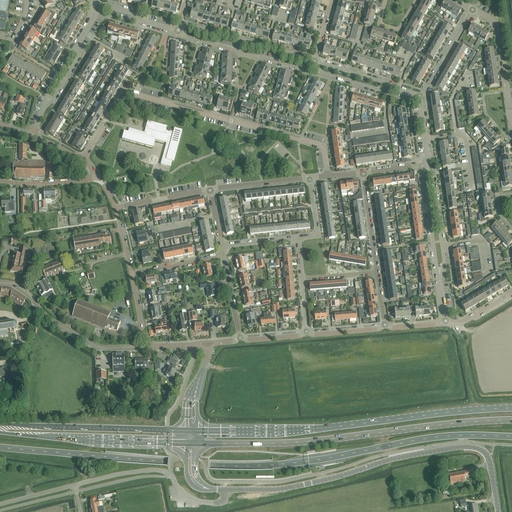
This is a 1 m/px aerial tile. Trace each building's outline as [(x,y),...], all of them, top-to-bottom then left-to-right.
[(0,0),(0,28),(5,30),(8,15),(7,15),(9,0),(0,0)] [(50,0),(43,3),(46,8),(53,5),(52,2),(54,0),(50,0)] [(153,0),(152,8),(158,9),(160,1),(159,0),(153,0)] [(258,0),(257,8),(262,10),(263,7),(265,0),(258,0)] [(268,0),(265,0),(263,7),(269,9),(272,1),(268,0)] [(160,1),(158,9),(164,11),(166,2),(160,1)] [(287,9),(289,3),(281,1),(279,7),(287,9)] [(423,1),(420,6),(427,10),(430,5),(423,1)] [(440,9),(446,12),(450,4),(445,1),(440,9)] [(166,2),(164,11),(170,12),(172,4),(166,2)] [(312,3),(310,9),(319,11),(320,5),(312,3)] [(338,3),(337,10),(345,12),(346,6),(338,3)] [(172,4),(170,12),(176,14),(178,6),(172,4)] [(205,13),(203,21),(209,23),(211,15),(213,9),(214,5),(211,4),(209,14),(205,13)] [(450,4),(446,12),(451,15),(455,7),(450,4)] [(369,6),(367,12),(375,14),(377,8),(369,6)] [(420,6),(417,11),(424,15),(427,10),(420,6)] [(455,7),(451,15),(457,18),(460,19),(462,16),(459,14),(461,10),(455,7)] [(77,9),(73,15),(80,20),(84,14),(77,9)] [(310,9),(309,15),(317,17),(319,11),(310,9)] [(190,18),(197,20),(199,11),(193,10),(190,18)] [(337,10),(335,16),(343,18),(345,12),(337,10)] [(41,15),(49,20),(51,21),(55,14),(50,11),(49,13),(44,11),(41,15)] [(199,11),(197,20),(203,21),(205,13),(199,11)] [(417,11),(414,17),(421,21),(424,15),(417,11)] [(367,12),(366,18),(374,20),(375,14),(367,12)] [(41,15),(39,20),(46,24),(49,20),(41,15)] [(73,15),(69,21),(77,26),(80,20),(73,15)] [(211,15),(209,23),(215,24),(217,16),(211,15)] [(223,18),(221,26),(227,28),(230,17),(224,15),(223,18)] [(309,15),(307,21),(315,23),(317,17),(309,15)] [(217,16),(215,24),(221,26),(223,18),(217,16)] [(335,16),(334,21),(342,24),(342,21),(349,23),(350,19),(343,18),(335,16)] [(414,17),(411,22),(418,26),(421,21),(414,17)] [(364,24),(365,24),(365,26),(370,28),(371,25),(372,26),(374,20),(366,18),(364,24)] [(39,20),(36,24),(43,29),(46,24),(39,20)] [(69,21),(65,27),(73,32),(77,26),(69,21)] [(233,21),(231,29),(238,31),(240,23),(233,21)] [(314,29),(315,23),(307,21),(306,27),(314,29)] [(334,21),(332,27),(340,30),(342,24),(334,21)] [(408,28),(417,33),(420,28),(418,26),(411,22),(408,28)] [(240,23),(238,31),(243,32),(246,24),(240,23)] [(33,29),(38,32),(40,34),(43,35),(45,30),(43,29),(36,24),(33,29)] [(246,24),(243,32),(250,34),(252,26),(246,24)] [(444,24),(441,30),(448,33),(451,28),(444,24)] [(107,32),(113,34),(112,37),(113,37),(114,34),(116,27),(110,25),(107,32)] [(473,25),(468,32),(474,35),(478,28),(473,25)] [(252,26),(250,34),(256,36),(258,27),(252,26)] [(65,27),(62,33),(69,38),(73,32),(65,27)] [(258,27),(256,36),(262,37),(264,29),(258,27)] [(338,36),(340,30),(332,27),(330,33),(338,36)] [(31,28),(28,32),(35,37),(38,32),(33,29),(31,28)] [(121,28),(119,39),(124,40),(125,37),(127,30),(121,28)] [(405,33),(415,39),(418,33),(417,33),(408,28),(405,33)] [(478,28),(474,35),(479,38),(483,31),(478,28)] [(264,29),(262,37),(268,39),(270,31),(264,29)] [(373,29),(370,37),(369,39),(372,40),(372,41),(375,42),(376,39),(379,31),(373,29)] [(127,30),(125,37),(131,39),(133,31),(127,30)] [(441,30),(438,35),(445,39),(448,33),(441,30)] [(305,40),(303,49),(309,50),(310,47),(312,47),(313,42),(311,42),(307,41),(309,35),(310,31),(308,31),(307,34),(305,40)] [(379,31),(376,39),(382,41),(385,33),(379,31)] [(483,31),(479,38),(484,41),(489,34),(483,31)] [(25,37),(33,41),(35,37),(28,32),(25,37)] [(272,40),(278,42),(281,34),(275,32),(272,40)] [(58,39),(61,41),(65,44),(69,38),(62,33),(58,39)] [(385,33),(382,41),(388,43),(391,35),(385,33)] [(402,38),(403,39),(409,42),(412,44),(415,39),(405,33),(402,38)] [(149,34),(146,41),(154,45),(157,39),(149,34)] [(281,34),(278,42),(284,44),(287,35),(281,34)] [(287,35),(284,44),(291,45),(293,37),(293,36),(291,35),(290,36),(287,35)] [(391,35),(388,43),(394,45),(397,37),(391,35)] [(438,35),(435,40),(442,44),(445,39),(438,35)] [(25,37),(22,42),(30,46),(33,41),(25,37)] [(293,37),(291,45),(297,47),(299,39),(293,37)] [(303,49),(305,40),(299,39),(297,47),(303,49)] [(435,40),(432,45),(439,49),(442,44),(435,40)] [(146,41),(143,47),(151,52),(154,45),(146,41)] [(27,51),(30,46),(22,42),(19,46),(27,51)] [(53,45),(48,53),(58,59),(61,54),(63,51),(53,45)] [(97,45),(94,51),(101,55),(104,50),(97,45)] [(432,45),(429,51),(436,54),(439,49),(432,45)] [(460,45),(457,51),(463,54),(466,49),(460,45)] [(323,54),(329,56),(331,48),(325,46),(323,54)] [(143,47),(140,54),(148,58),(151,52),(143,47)] [(331,48),(329,56),(335,57),(337,49),(331,48)] [(337,49),(335,57),(340,59),(343,51),(337,49)] [(199,53),(199,56),(212,60),(213,53),(203,50),(202,53),(199,53)] [(94,51),(91,56),(98,60),(101,55),(94,51)] [(343,51),(340,59),(346,61),(349,53),(343,51)] [(433,60),(436,54),(429,51),(426,56),(433,60)] [(457,51),(454,56),(460,60),(463,54),(457,51)] [(55,64),(58,59),(48,53),(43,60),(54,67),(55,64)] [(140,54),(136,60),(144,64),(148,58),(140,54)] [(27,64),(13,55),(8,64),(22,72),(23,71),(41,82),(46,73),(28,62),(27,64)] [(223,55),(222,63),(236,64),(236,60),(233,59),(234,56),(223,55)] [(351,63),(357,64),(360,56),(354,55),(351,63)] [(91,56),(88,61),(95,65),(98,60),(91,56)] [(200,62),(199,64),(210,67),(212,60),(199,56),(198,60),(200,62)] [(360,56),(357,64),(363,66),(366,58),(360,56)] [(454,56),(450,61),(457,65),(460,60),(454,56)] [(366,58),(363,66),(369,68),(371,60),(366,58)] [(141,71),(144,64),(136,60),(133,67),(141,71)] [(371,60),(369,68),(375,70),(377,62),(371,60)] [(424,60),(421,65),(428,69),(431,64),(424,60)] [(88,61),(85,66),(92,71),(95,65),(88,61)] [(450,61),(447,66),(454,70),(457,65),(450,61)] [(377,62),(375,70),(381,72),(383,64),(377,62)] [(196,67),(195,70),(208,73),(210,67),(199,64),(199,66),(196,67)] [(256,69),(268,76),(271,69),(261,64),(260,66),(257,66),(256,69)] [(383,64),(381,72),(387,74),(389,66),(383,64)] [(120,70),(118,72),(125,76),(128,71),(125,70),(126,68),(121,65),(118,69),(120,70)] [(395,68),(392,76),(399,78),(401,70),(397,68),(398,66),(396,65),(395,68)] [(421,65),(418,70),(425,74),(428,69),(421,65)] [(82,72),(91,78),(94,73),(92,71),(85,66),(82,72)] [(389,66),(387,74),(392,76),(395,68),(389,66)] [(447,66),(444,72),(451,75),(454,70),(447,66)] [(256,74),(255,77),(265,82),(268,76),(256,69),(254,72),(256,74)] [(206,80),(208,73),(195,70),(194,73),(196,75),(195,78),(206,80)] [(418,70),(415,76),(422,79),(425,74),(418,70)] [(280,71),(279,78),(292,82),(292,79),(290,77),(291,74),(280,71)] [(79,77),(85,81),(88,83),(91,78),(82,72),(79,77)] [(118,72),(115,78),(122,82),(125,76),(118,72)] [(444,72),(441,77),(448,81),(451,75),(444,72)] [(419,85),(422,79),(415,76),(412,81),(419,85)] [(235,81),(235,78),(221,77),(221,84),(231,87),(233,82),(235,81)] [(249,82),(261,88),(265,82),(255,77),(253,79),(251,79),(249,82)] [(441,77),(438,82),(445,86),(448,81),(441,77)] [(115,78),(112,83),(119,87),(122,82),(115,78)] [(279,78),(277,85),(287,88),(288,86),(291,85),(292,82),(279,78)] [(313,79),(310,86),(318,90),(321,83),(313,79)] [(76,81),(73,86),(80,90),(83,85),(76,81)] [(258,94),(261,88),(249,82),(248,85),(249,87),(248,92),(258,94)] [(442,91),(445,86),(438,82),(435,87),(442,91)] [(112,83),(109,88),(116,92),(119,87),(112,83)] [(277,85),(275,92),(288,95),(289,92),(287,90),(287,88),(277,85)] [(73,86),(70,91),(77,95),(80,90),(73,86)] [(310,86),(307,93),(315,96),(318,90),(310,86)] [(168,96),(174,98),(176,89),(170,87),(168,96)] [(109,88),(106,93),(113,97),(116,92),(109,88)] [(176,89),(174,98),(180,99),(182,90),(176,89)] [(182,90),(180,99),(186,101),(188,92),(182,90)] [(306,95),(304,99),(312,103),(315,96),(307,93),(305,91),(302,90),(301,94),(304,95),(306,95)] [(0,108),(3,110),(5,105),(7,100),(6,100),(7,96),(12,98),(14,93),(5,91),(3,98),(0,97),(0,108)] [(70,91),(67,97),(74,101),(77,95),(70,91)] [(188,92),(186,101),(192,102),(194,94),(188,92)] [(287,99),(288,95),(275,92),(273,99),(284,102),(284,99),(287,99)] [(106,93),(103,99),(109,103),(113,97),(106,93)] [(194,94),(192,102),(198,104),(200,95),(194,94)] [(352,102),(358,104),(360,96),(354,94),(352,102)] [(200,95),(198,104),(204,106),(206,97),(200,95)] [(213,108),(221,110),(225,99),(220,98),(220,96),(217,95),(213,108)] [(16,101),(15,102),(23,105),(25,99),(17,96),(16,101)] [(360,96),(358,104),(363,106),(366,98),(360,96)] [(67,97),(64,102),(71,106),(74,101),(67,97)] [(206,97),(204,106),(210,107),(212,99),(206,97)] [(225,99),(221,110),(230,113),(230,112),(233,99),(230,98),(229,100),(225,99)] [(366,98),(363,106),(363,108),(363,109),(367,110),(368,109),(369,107),(371,100),(366,98)] [(103,99),(100,104),(106,108),(109,103),(103,99)] [(304,99),(301,105),(309,109),(312,103),(304,99)] [(371,100),(369,107),(375,109),(377,101),(371,100)] [(236,114),(245,117),(248,105),(243,104),(243,102),(240,101),(236,114)] [(377,101),(375,109),(380,111),(380,112),(384,114),(384,108),(382,107),(383,103),(377,101)] [(64,102),(61,107),(67,111),(71,106),(64,102)] [(100,104),(96,109),(103,113),(106,108),(100,104)] [(248,105),(245,117),(253,119),(256,105),(253,104),(252,106),(248,105)] [(305,116),(309,109),(301,105),(297,112),(305,116)] [(24,109),(25,107),(23,106),(22,109),(19,108),(17,115),(22,117),(24,110),(24,109)] [(64,116),(67,111),(61,107),(57,112),(64,116)] [(395,108),(396,117),(406,116),(405,110),(403,110),(402,107),(395,108)] [(96,109),(93,114),(100,118),(103,113),(96,109)] [(256,120),(262,121),(265,113),(259,111),(256,120)] [(265,113),(262,121),(268,123),(271,114),(265,113)] [(93,114),(90,119),(97,123),(100,118),(93,114)] [(271,114),(268,123),(274,125),(277,116),(271,114)] [(53,119),(61,124),(64,120),(56,115),(53,119)] [(277,116),(274,125),(280,126),(283,117),(277,116)] [(283,117),(280,126),(286,128),(289,119),(283,117)] [(51,124),(59,128),(61,124),(53,119),(51,124)] [(90,119),(87,125),(94,129),(97,123),(90,119)] [(289,119),(286,128),(292,129),(295,121),(289,119)] [(295,121),(292,129),(298,131),(300,122),(295,121)] [(477,128),(479,130),(474,133),(477,136),(481,132),(487,127),(483,122),(477,128)] [(153,148),(155,141),(166,144),(160,165),(170,168),(172,162),(174,162),(182,131),(174,129),(173,133),(165,131),(166,128),(147,123),(147,124),(145,124),(144,128),(145,128),(144,134),(129,129),(127,133),(124,132),(122,140),(153,148)] [(48,128),(56,133),(59,128),(51,124),(48,128)] [(91,134),(94,129),(87,125),(84,130),(91,134)] [(487,127),(481,132),(485,137),(491,132),(487,127)] [(46,132),(54,137),(56,133),(48,128),(46,132)] [(485,137),(489,142),(487,143),(487,144),(496,137),(491,132),(485,137)] [(78,138),(86,142),(89,138),(81,133),(78,138)] [(496,137),(487,144),(489,146),(492,150),(498,146),(496,144),(500,141),(496,137)] [(75,142),(83,147),(86,142),(78,138),(75,142)] [(439,144),(440,150),(448,149),(447,146),(451,145),(450,140),(443,141),(444,143),(439,144)] [(81,151),(83,147),(75,142),(73,146),(81,151)] [(15,180),(21,180),(45,180),(45,163),(22,162),(23,161),(26,160),(26,146),(19,146),(19,160),(21,161),(21,162),(14,162),(15,180)] [(442,162),(443,168),(447,168),(447,170),(452,170),(461,169),(460,165),(455,166),(454,164),(450,165),(450,161),(442,162)] [(501,183),(502,188),(502,192),(510,191),(510,188),(511,187),(511,180),(504,182),(501,183)] [(33,201),(33,204),(34,212),(36,212),(35,204),(35,201),(35,195),(34,195),(34,190),(23,191),(23,196),(31,195),(32,201),(33,201)] [(51,201),(55,201),(55,191),(44,191),(45,200),(49,200),(49,202),(50,202),(50,200),(51,200),(51,201)] [(481,197),(482,200),(490,199),(489,193),(487,193),(487,191),(478,192),(479,197),(481,197)] [(5,213),(10,213),(14,213),(14,209),(14,205),(10,205),(9,199),(1,200),(2,209),(5,208),(5,213)] [(184,202),(186,209),(189,208),(190,211),(193,211),(192,207),(191,201),(184,202)] [(154,215),(153,215),(154,219),(161,218),(160,214),(159,207),(152,208),(154,215)] [(492,211),(484,213),(481,213),(482,222),(489,221),(488,218),(493,218),(492,211)] [(143,224),(142,218),(134,219),(135,226),(143,224)] [(491,229),(495,233),(502,228),(498,223),(491,229)] [(246,227),(247,233),(250,233),(250,235),(256,235),(256,228),(250,229),(249,227),(246,227)] [(502,228),(495,233),(499,238),(506,232),(502,228)] [(139,244),(147,242),(145,232),(137,234),(139,244)] [(506,232),(499,238),(504,243),(510,237),(506,232)] [(109,234),(73,240),(75,251),(111,245),(109,234)] [(453,252),(454,258),(461,257),(460,251),(463,251),(462,247),(456,248),(456,252),(453,252)] [(21,248),(20,255),(17,268),(23,269),(24,265),(23,264),(24,260),(25,253),(25,252),(28,252),(28,249),(26,249),(21,248)] [(278,250),(279,258),(291,257),(290,252),(285,252),(284,249),(278,250)] [(151,264),(149,251),(141,253),(143,265),(151,264)] [(22,274),(23,269),(17,268),(20,255),(14,254),(10,272),(22,274)] [(235,260),(236,266),(245,264),(248,263),(247,257),(243,258),(235,260)] [(58,273),(66,270),(62,261),(43,268),(46,277),(54,274),(55,276),(59,274),(58,273)] [(173,280),(176,279),(174,272),(170,273),(170,272),(168,273),(164,274),(165,277),(161,278),(163,286),(166,285),(166,282),(169,281),(173,281),(173,280)] [(155,280),(159,279),(158,276),(154,277),(154,276),(145,278),(147,284),(155,283),(155,280)] [(498,282),(502,290),(508,287),(503,279),(498,282)] [(44,300),(52,296),(54,295),(52,291),(53,291),(47,280),(36,286),(42,297),(43,296),(44,300)] [(492,285),(497,293),(502,290),(498,282),(492,285)] [(208,298),(217,296),(216,291),(215,291),(214,286),(209,287),(208,283),(200,285),(201,289),(206,288),(208,298)] [(487,288),(492,296),(497,293),(492,285),(487,288)] [(21,307),(26,300),(11,289),(0,288),(0,297),(10,298),(9,300),(21,307)] [(482,292),(486,299),(492,296),(487,288),(482,292)] [(242,294),(243,300),(252,298),(251,293),(252,293),(252,294),(252,293),(251,290),(252,290),(251,289),(245,291),(246,291),(246,293),(242,294)] [(477,295),(481,303),(486,299),(482,292),(477,295)] [(471,298),(476,306),(481,303),(477,295),(471,298)] [(159,303),(159,302),(161,302),(162,305),(168,304),(166,296),(149,299),(150,305),(157,304),(157,303),(159,303)] [(466,301),(471,309),(476,306),(471,298),(466,301)] [(465,312),(471,309),(466,301),(460,304),(465,312)] [(117,332),(120,322),(109,318),(110,314),(78,302),(72,317),(105,329),(105,327),(117,332)] [(422,308),(423,317),(424,317),(423,317),(430,316),(430,312),(433,312),(433,305),(426,306),(427,307),(422,308)] [(402,309),(403,319),(403,318),(410,318),(409,314),(412,313),(412,307),(406,308),(406,309),(402,309)] [(412,307),(412,313),(416,313),(416,317),(419,317),(423,317),(422,308),(418,308),(418,307),(412,307)] [(256,318),(256,316),(261,315),(260,308),(250,310),(251,314),(253,314),(253,315),(246,316),(248,326),(255,325),(254,318),(256,318)] [(398,319),(403,319),(402,309),(398,310),(397,308),(392,309),(392,315),(395,315),(395,319),(398,319)] [(320,313),(321,320),(326,320),(326,317),(329,317),(328,312),(328,309),(326,309),(326,312),(320,313)] [(177,320),(178,324),(179,332),(186,331),(184,323),(187,322),(184,310),(181,311),(182,314),(181,314),(180,316),(181,319),(177,320)] [(288,311),(289,319),(295,319),(295,314),(297,314),(297,310),(288,311)] [(315,321),(321,320),(320,313),(316,313),(316,310),(312,311),(312,318),(315,318),(315,321)] [(365,315),(370,314),(370,318),(377,317),(376,310),(369,311),(365,312),(365,315)] [(283,320),(289,319),(288,311),(280,312),(280,315),(282,315),(283,320)] [(194,313),(188,313),(189,322),(195,321),(197,321),(196,313),(194,313)] [(267,314),(268,325),(275,324),(275,319),(271,319),(270,313),(267,314)] [(216,320),(215,320),(215,326),(217,326),(217,328),(225,328),(224,319),(224,316),(219,316),(215,316),(216,320)] [(0,337),(1,337),(1,338),(2,338),(2,337),(4,337),(5,338),(5,337),(8,337),(8,332),(10,332),(10,333),(15,332),(15,331),(18,329),(19,329),(18,328),(17,325),(18,324),(18,323),(17,324),(14,323),(14,322),(13,322),(13,323),(10,323),(10,322),(9,322),(9,323),(6,324),(6,323),(5,323),(5,324),(2,324),(2,323),(1,323),(1,324),(0,324),(0,337)] [(203,323),(194,323),(195,332),(204,331),(203,323)] [(125,366),(125,367),(125,356),(113,356),(113,373),(125,373),(125,366)] [(177,370),(175,370),(178,363),(176,362),(175,362),(178,358),(174,356),(173,357),(172,356),(170,359),(169,359),(168,362),(173,365),(172,369),(170,367),(169,370),(168,369),(167,369),(166,369),(165,369),(164,370),(163,371),(163,372),(163,373),(164,374),(164,375),(165,375),(166,376),(167,376),(167,377),(169,378),(169,377),(173,379),(177,370)] [(153,372),(153,364),(148,364),(148,361),(135,360),(135,370),(148,369),(148,372),(153,372)] [(4,380),(8,380),(7,367),(2,368),(3,369),(0,369),(0,377),(0,378),(3,377),(4,380)] [(106,380),(106,372),(97,372),(97,380),(106,380)] [(464,478),(472,477),(471,471),(449,475),(450,485),(465,482),(464,478)] [(90,501),(92,508),(103,506),(102,503),(102,502),(99,503),(99,502),(96,502),(95,500),(90,501)]
